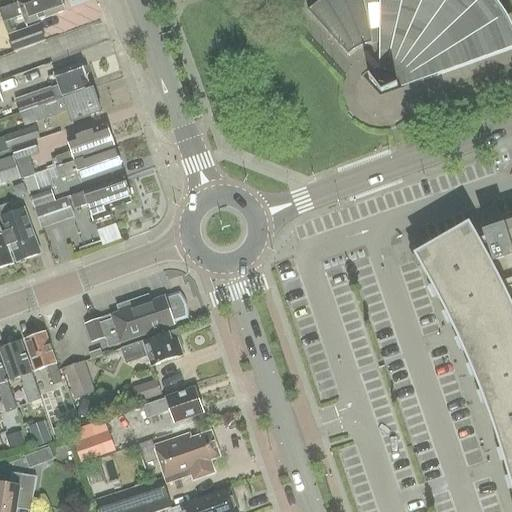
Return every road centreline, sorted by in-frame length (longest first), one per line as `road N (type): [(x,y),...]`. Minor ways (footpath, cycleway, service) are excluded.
road 1 (secondary): [(255,218),(511,127)]
road 2 (tertiary): [(311,511),(227,263)]
road 3 (secondary): [(211,196),(138,0)]
road 4 (tertiary): [(0,311),(190,242)]
